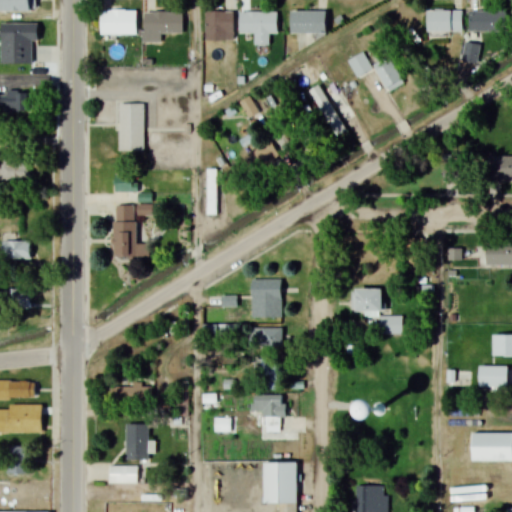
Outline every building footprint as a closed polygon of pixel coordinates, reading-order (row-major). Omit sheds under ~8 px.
[(1,0),(1,13),(37,13),(37,0),(1,0)] [(137,36),(137,10),(101,10),(101,36),(137,36)] [(428,10),(428,33),(462,33),(462,10),(428,10)] [(507,32),(507,11),(469,11),(469,32),(507,32)] [(206,12),(206,42),(234,42),(234,12),(206,12)] [(269,46),(269,34),(278,34),(278,12),(239,12),(239,34),(254,34),(254,46),(269,46)] [(327,12),(291,12),(291,34),(327,34),(327,12)] [(183,35),(183,13),(143,13),(143,44),(161,44),(161,35),(183,35)] [(0,65),(33,65),(33,43),(39,43),(39,24),(0,24),(0,65)] [(465,61),(477,63),(479,47),(467,45),(465,61)] [(347,62),(358,79),(373,70),(362,53),(347,62)] [(404,83),(389,58),(374,67),(389,93),(404,83)] [(0,113),(29,113),(29,93),(0,92),(0,113)] [(125,154),(125,108),(148,108),(148,154),(125,154)] [(0,179),(30,179),(30,156),(0,155),(0,179)] [(511,157),(492,157),(492,181),(511,180),(511,157)] [(217,171),(207,171),(207,215),(217,215),(217,171)] [(149,257),(149,244),(137,244),(137,206),(115,206),(115,257),(149,257)] [(31,241),(3,241),(3,260),(31,260),(31,241)] [(511,242),(488,242),(488,265),(511,265),(511,242)] [(252,318),(281,318),(281,280),(252,280),(252,318)] [(403,335),(402,316),(384,317),(383,290),(357,291),(357,313),(364,313),(365,319),(379,319),(379,336),(403,335)] [(281,329),(250,329),(250,349),(281,349),(281,329)] [(492,359),(511,358),(511,334),(492,335),(492,359)] [(278,360),(253,360),(253,390),(278,390),(278,360)] [(480,388),(511,388),(511,367),(480,368),(480,388)] [(36,383),(0,382),(0,400),(36,401),(36,383)] [(110,402),(152,402),(152,386),(110,386),(110,402)] [(284,418),(285,396),(252,395),(252,411),(262,412),(262,418),(284,418)] [(0,410),(0,434),(42,435),(42,407),(10,406),(10,411),(0,410)] [(149,462),(149,425),(126,425),(126,462),(149,462)] [(511,433),(472,434),(472,462),(511,461),(511,433)] [(30,475),(30,454),(8,454),(8,475),(30,475)] [(298,511),(298,462),(264,463),(264,505),(279,505),(279,511),(298,511)] [(109,485),(140,485),(140,466),(109,466),(109,485)] [(38,484),(8,484),(8,497),(38,497),(38,484)] [(386,511),(386,486),(355,486),(354,511),(386,511)]
